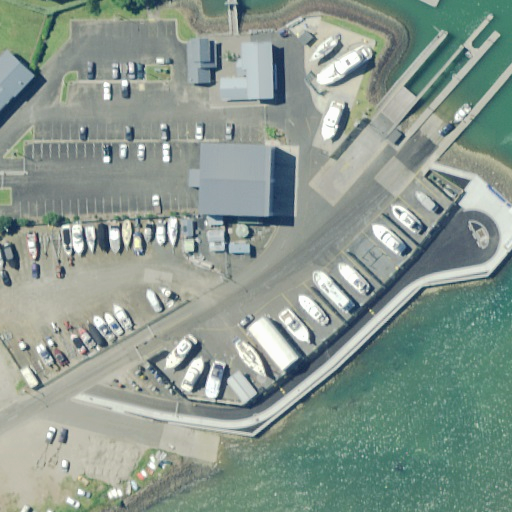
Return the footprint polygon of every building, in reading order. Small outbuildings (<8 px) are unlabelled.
[(189,41),(187,41),(188,84),(207,83),(210,83),(209,68),(217,68),(216,40),(209,40),(209,39),(189,39),(189,41)] [(272,42),(241,43),(242,59),(236,59),(237,75),(247,75),(247,77),(220,78),(221,99),(273,98),(273,89),(276,89),(275,65),(272,65),(272,42)] [(0,114),(36,77),(34,74),(29,70),(8,50),(0,57),(0,114)] [(189,188),(203,188),(202,219),(272,221),(274,144),(204,143),(204,169),(190,169),(189,188)] [(193,236),(191,220),(181,221),(183,237),(193,236)] [(224,233),(207,232),(207,251),(224,252),(224,233)] [(300,357),(265,316),(250,330),(284,371),(300,357)] [(257,393),(239,372),(227,381),(244,403),(257,393)]
